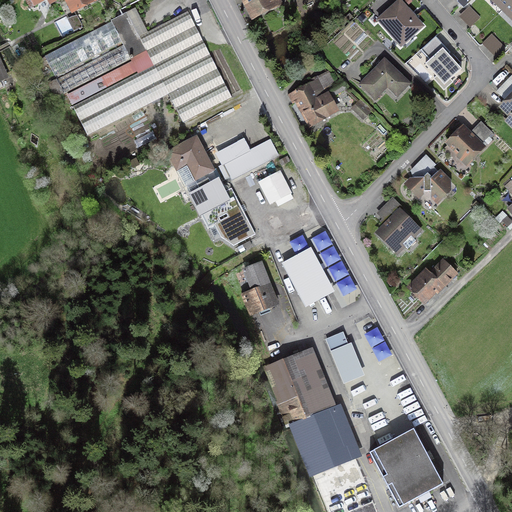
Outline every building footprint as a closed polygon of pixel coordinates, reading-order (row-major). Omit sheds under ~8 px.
[(24,0),(30,9),(39,4),(37,1),(39,0),(47,0),(50,5),(58,0),(66,0),(73,11),(93,0),(24,0)] [(245,0),(254,17),(278,4),(275,0),(245,0)] [(511,0),(493,0),(503,9),(511,0)] [(511,0),(503,9),(511,17),(511,0)] [(421,27),(399,2),(378,21),(398,43),(411,32),(413,34),(421,27)] [(479,17),(469,8),(460,18),(470,27),(479,17)] [(134,30),(126,14),(43,56),(54,77),(121,43),(122,46),(48,84),(55,99),(133,59),(134,62),(69,96),(72,102),(136,69),(139,74),(72,108),(79,123),(160,81),(182,124),(231,99),(187,12),(138,38),(134,30)] [(82,28),(76,17),(71,18),(77,30),(78,29),(79,30),(82,28)] [(504,47),(493,36),(483,45),(494,56),(504,47)] [(427,66),(444,84),(460,70),(443,51),(427,66)] [(408,85),(384,61),(360,86),(374,100),(390,84),(400,94),(408,85)] [(333,85),(328,75),(288,96),(293,104),(297,101),(310,125),(335,111),(328,99),(344,90),(340,81),(333,85)] [(511,90),(511,84),(509,81),(495,95),(501,101),(511,90)] [(511,96),(501,108),(511,118),(511,96)] [(357,103),(352,109),(363,119),(368,114),(357,103)] [(483,147),(462,128),(447,144),(468,163),(483,147)] [(202,151),(195,139),(168,153),(207,229),(215,225),(221,237),(234,246),(255,235),(242,210),(236,197),(228,201),(216,178),(202,151)] [(277,156),(269,141),(223,165),(231,180),(277,156)] [(413,179),(407,185),(414,192),(431,192),(431,197),(436,202),(449,190),(449,184),(437,172),(431,179),(427,174),(423,179),(413,179)] [(290,194),(279,173),(259,183),(270,205),(275,202),(277,206),(284,203),(282,198),(290,194)] [(399,212),(377,234),(392,249),(399,242),(402,245),(407,250),(415,241),(410,236),(409,235),(416,228),(399,212)] [(457,246),(453,250),(458,255),(462,251),(461,250),(464,247),(460,244),(457,246)] [(326,281),(309,250),(283,264),(299,295),(326,281)] [(425,273),(410,288),(423,302),(434,291),(437,293),(456,274),(443,261),(428,276),(425,273)] [(276,304),(260,264),(244,271),(252,291),(242,295),(250,315),(276,304)] [(349,346),(330,353),(342,383),(361,375),(349,346)] [(376,511),(335,412),(311,351),(291,360),(269,368),(282,401),(276,403),(283,419),(289,417),(326,511),(376,511)] [(398,508),(442,485),(413,430),(369,453),(398,508)]
